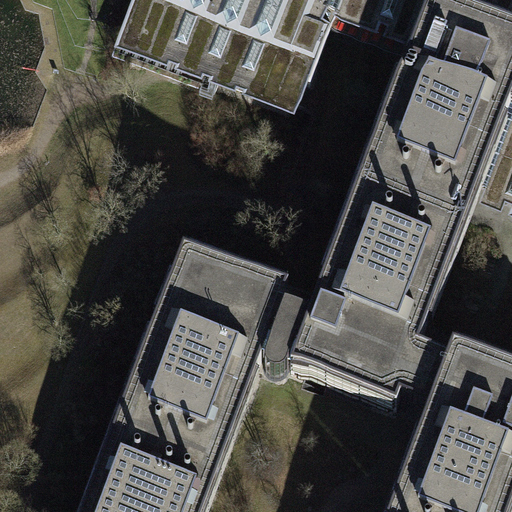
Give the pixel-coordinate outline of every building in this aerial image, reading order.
[(338,15),(343,17),(348,0),(150,0),(129,57),(289,116),(301,84),(311,87),(334,25),(338,15)] [(422,354),(483,191),(511,114),(511,25),(452,4),(442,0),(428,0),(409,52),(311,312),(284,302),(261,365),(397,416),(402,403),(416,408),(430,413),(449,364),(422,354)] [(453,0),(348,0),(343,17),(338,15),(334,25),(409,52),(428,0),(442,0),(452,4),(453,0)] [(511,0),(453,0),(452,4),(511,25),(511,114),(483,191),(511,201),(511,0)] [(288,291),(183,252),(86,511),(206,511),(261,365),(284,302),(288,291)] [(511,511),(511,371),(454,350),(449,364),(430,413),(393,511),(511,511)]
